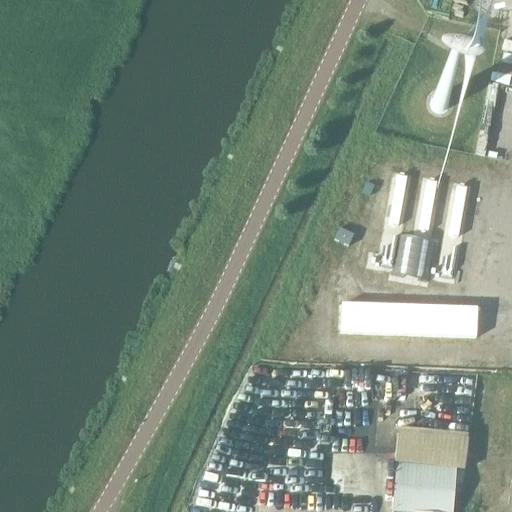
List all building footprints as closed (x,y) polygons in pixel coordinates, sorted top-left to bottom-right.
[(430,105),(430,106),(431,107),(431,108),(431,109),(432,110),(432,111),(433,112),(434,112),(434,113),(435,113),(436,113),(437,114),(438,114),(439,114),(440,114),(441,114),(442,114),(442,113),(443,113),(444,113),(444,112),(445,112),(445,111),(446,111),(446,110),(447,109),(447,108),(447,107),(447,106),(447,105),(447,104),(447,103),(447,102),(446,102),(446,101),(446,100),(445,100),(445,99),(444,99),(443,98),(442,98),(441,97),(440,97),(439,97),(438,97),(437,97),(436,97),(436,98),(435,98),(434,98),(434,99),(433,99),(433,100),(432,100),(432,101),(431,101),(431,102),(431,103),(431,104),(430,104),(430,105)] [(406,180),(396,179),(388,226),(397,228),(406,180)] [(374,188),(366,184),(361,195),(369,199),(374,188)] [(436,186),(426,184),(418,231),(427,233),(436,186)] [(466,191),(456,190),(448,237),(457,239),(466,191)] [(353,238),(339,231),(333,243),(348,250),(353,238)] [(341,306),(341,332),(475,337),(476,310),(341,306)] [(450,511),(454,469),(394,464),(390,511),(450,511)]
